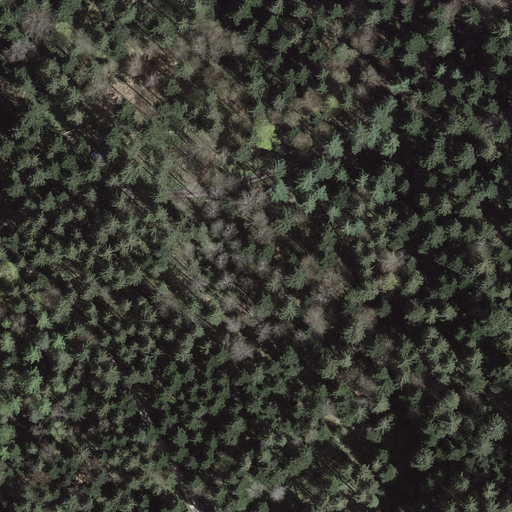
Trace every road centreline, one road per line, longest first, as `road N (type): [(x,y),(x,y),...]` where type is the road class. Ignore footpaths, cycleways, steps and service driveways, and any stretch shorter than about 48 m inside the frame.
road 1 (track): [(511,21),(420,69),(296,162),(0,241)]
road 2 (track): [(195,511),(71,308),(0,243)]
